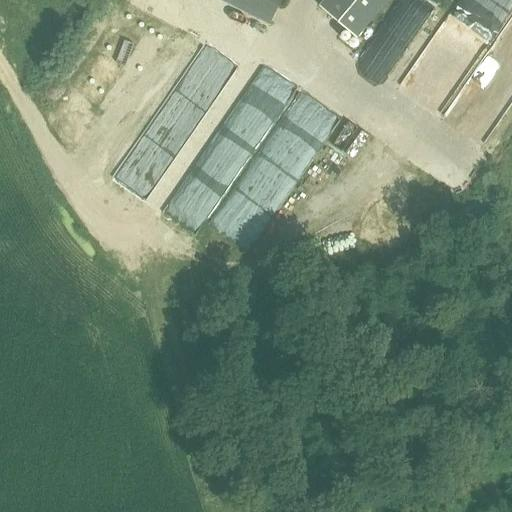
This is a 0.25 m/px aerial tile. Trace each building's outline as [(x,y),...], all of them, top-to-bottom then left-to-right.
[(228,0),(271,22),(282,0),(228,0)] [(387,0),(325,0),(319,7),(355,38),(387,0)] [(94,77),(123,88),(133,64),(105,52),(94,77)] [(138,135),(122,159),(158,183),(206,112),(192,102),(179,122),(149,102),(137,120),(153,131),(146,141),(138,135)] [(255,250),(309,172),(276,149),(216,234),(235,247),(240,239),(255,250)]
